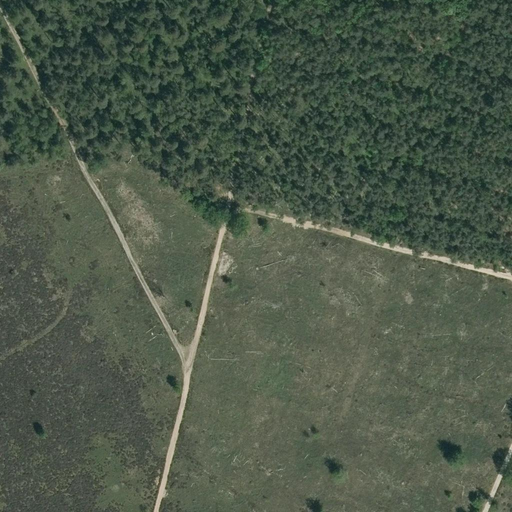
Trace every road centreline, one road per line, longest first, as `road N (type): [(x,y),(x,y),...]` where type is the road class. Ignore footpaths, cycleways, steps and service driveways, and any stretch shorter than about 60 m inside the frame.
road 1 (track): [(189,367),(5,0)]
road 2 (track): [(511,275),(227,204)]
road 3 (track): [(227,204),(274,0)]
road 4 (track): [(227,204),(189,367)]
road 5 (track): [(155,511),(189,367)]
